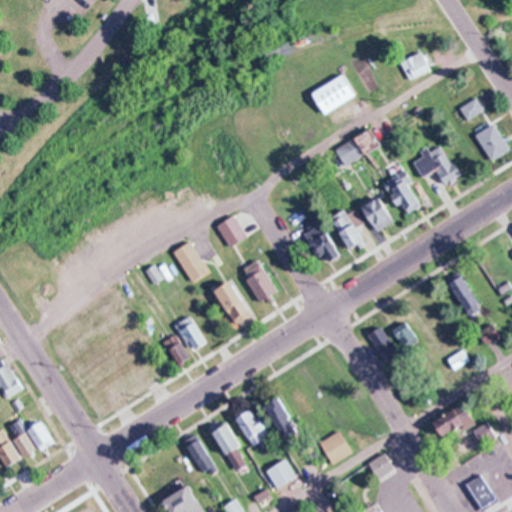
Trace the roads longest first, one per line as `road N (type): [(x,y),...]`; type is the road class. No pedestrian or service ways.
road 1 (residential): [(10,511),(511,191)]
road 2 (residential): [(455,511),(251,201)]
road 3 (residential): [(0,308),(98,456)]
